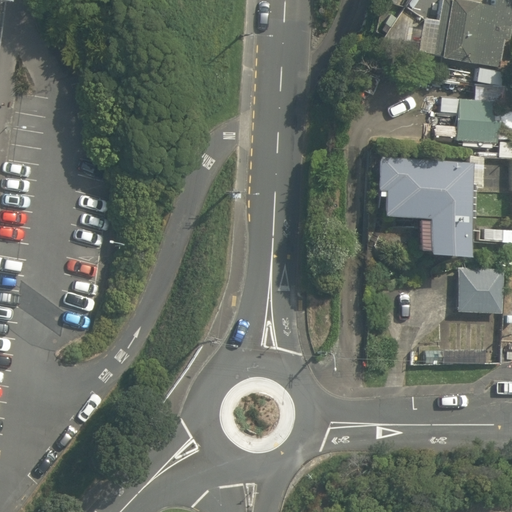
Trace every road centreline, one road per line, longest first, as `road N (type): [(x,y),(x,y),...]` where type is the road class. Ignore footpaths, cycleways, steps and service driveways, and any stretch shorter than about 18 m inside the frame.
road 1 (tertiary): [(289,0),(261,357)]
road 2 (residential): [(511,424),(314,420)]
